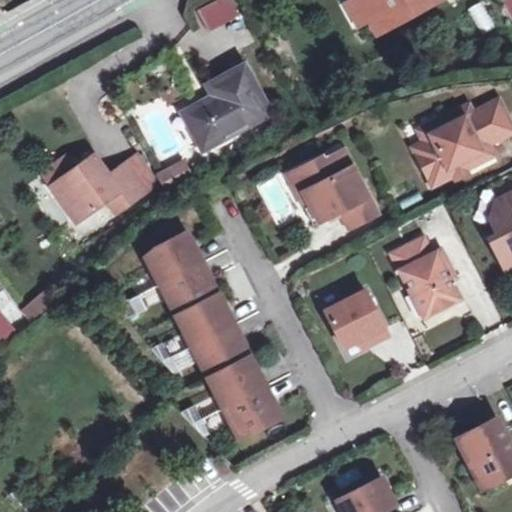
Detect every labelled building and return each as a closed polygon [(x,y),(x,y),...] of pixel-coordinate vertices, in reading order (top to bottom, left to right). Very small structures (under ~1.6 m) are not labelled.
[(204,30),(238,19),(231,0),(213,0),(196,6),(204,30)] [(370,16),(360,0),(358,0),(348,6),(357,23),(370,16)] [(360,0),(370,16),(378,32),(435,0),(360,0)] [(484,0),(472,5),(483,29),(497,23),(487,0),(484,0)] [(269,113),(244,66),(209,85),(215,96),(184,113),(203,148),(269,113)] [(431,134),(434,140),(427,144),(415,150),(432,183),(451,174),(452,176),(454,175),(466,169),(494,155),(489,144),(511,132),(511,125),(499,100),(472,113),(465,117),(461,110),(442,119),(446,127),(431,134)] [(468,106),(461,110),(465,117),(472,113),(468,106)] [(420,130),(427,144),(434,140),(431,134),(446,127),(442,119),(420,130)] [(323,156),(293,171),(311,205),(305,208),(314,225),(341,211),(350,229),(378,214),(344,149),(324,160),(323,156)] [(93,154),(61,177),(67,185),(56,193),(76,221),(108,198),(117,211),(144,192),(124,164),(108,175),(93,154)] [(182,162),(156,175),(164,190),(190,177),(182,162)] [(468,174),(466,169),(454,175),(457,180),(468,174)] [(311,205),(293,171),(287,174),(305,208),(311,205)] [(61,177),(50,185),(56,193),(67,185),(61,177)] [(511,192),(496,201),(503,214),(491,220),(498,235),(490,239),(508,274),(511,271),(511,192)] [(143,259),(157,286),(200,264),(191,244),(193,243),(186,233),(154,249),(143,259)] [(424,238),(393,254),(424,316),(460,298),(451,280),(449,277),(451,269),(441,250),(432,255),(424,238)] [(211,284),(200,264),(157,286),(164,300),(167,298),(176,315),(219,294),(213,283),(211,284)] [(30,319),(54,303),(46,291),(22,306),(30,319)] [(369,346),(389,335),(366,291),(326,312),(345,348),(358,341),(364,338),(369,346)] [(219,294),(176,315),(185,333),(181,334),(188,348),(233,326),(222,306),(224,304),(219,294)] [(140,295),(130,301),(136,313),(136,314),(147,309),(140,295)] [(130,301),(119,306),(127,318),(136,314),(136,313),(130,301)] [(0,351),(22,333),(0,306),(0,351)] [(233,326),(188,348),(195,362),(199,360),(207,377),(250,355),(245,345),(242,346),(233,326)] [(364,338),(358,341),(362,349),(369,346),(364,338)] [(152,350),(162,361),(169,358),(162,345),(152,350)] [(207,377),(216,394),(213,396),(220,410),(264,388),(253,367),(256,366),(250,355),(207,377)] [(169,358),(162,361),(173,374),(177,371),(171,357),(169,358)] [(264,388),(220,410),(227,424),(231,422),(239,439),(282,417),(276,407),(274,408),(264,388)] [(192,424),(202,419),(195,406),(181,413),(192,424)] [(458,439),(461,445),(480,481),(499,472),(502,478),(511,473),(511,445),(501,424),(498,418),(458,439)] [(202,419),(192,424),(203,436),(209,433),(202,419)] [(499,472),(480,481),(483,488),(502,478),(499,472)] [(391,494),(382,477),(338,500),(343,511),(394,511),(387,496),(391,494)]
